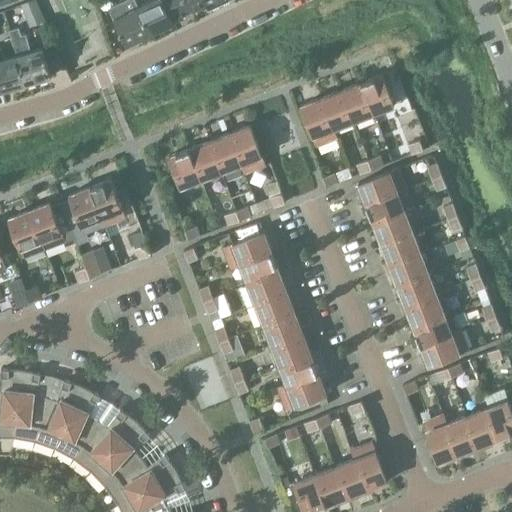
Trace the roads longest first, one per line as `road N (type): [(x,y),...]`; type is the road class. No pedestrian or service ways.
road 1 (residential): [(233,511),(213,454),(171,400),(116,354),(52,328),(0,336)]
road 2 (residential): [(425,500),(311,201)]
road 3 (residential): [(0,120),(104,83),(282,0)]
